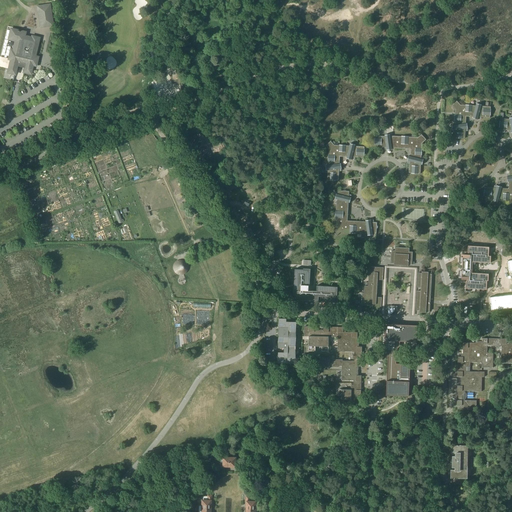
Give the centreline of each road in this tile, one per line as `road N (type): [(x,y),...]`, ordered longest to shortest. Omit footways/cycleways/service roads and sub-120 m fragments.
road 1 (unclassified): [(0,175),(151,121)]
road 2 (unknown): [(381,319),(383,269),(395,269),(414,271),(413,320)]
